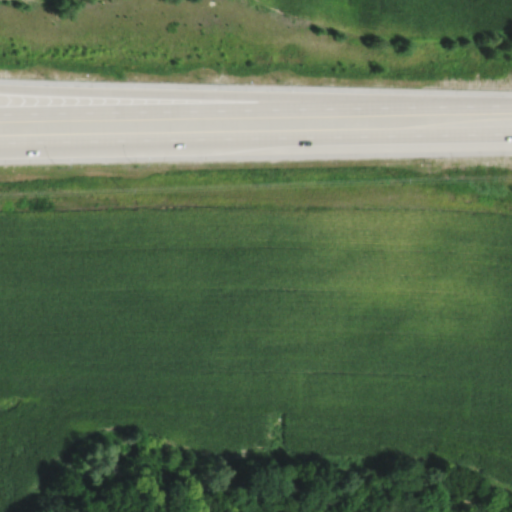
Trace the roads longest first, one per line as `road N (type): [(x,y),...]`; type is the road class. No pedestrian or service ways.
road 1 (trunk): [(511,103),(0,89)]
road 2 (primary): [(511,104),(0,113)]
road 3 (primary): [(0,141),(311,137)]
road 4 (trunk): [(0,147),(188,139)]
road 5 (primary): [(311,137),(492,133)]
